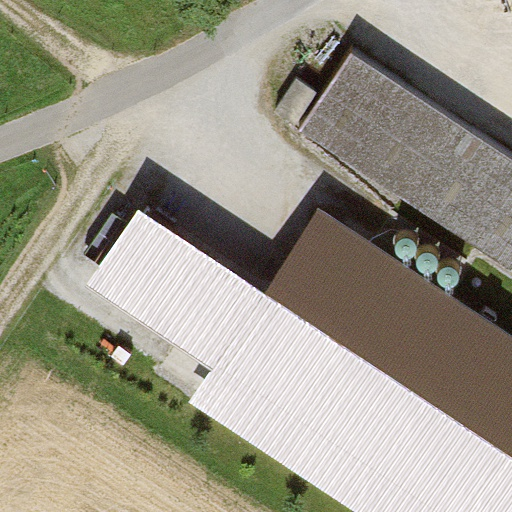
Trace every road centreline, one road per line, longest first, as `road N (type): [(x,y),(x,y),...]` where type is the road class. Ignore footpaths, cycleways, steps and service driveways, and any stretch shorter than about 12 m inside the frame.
road 1 (track): [(0,3),(136,85),(0,313)]
road 2 (unclassified): [(282,0),(136,85),(0,150)]
road 3 (track): [(511,91),(424,35),(392,0)]
